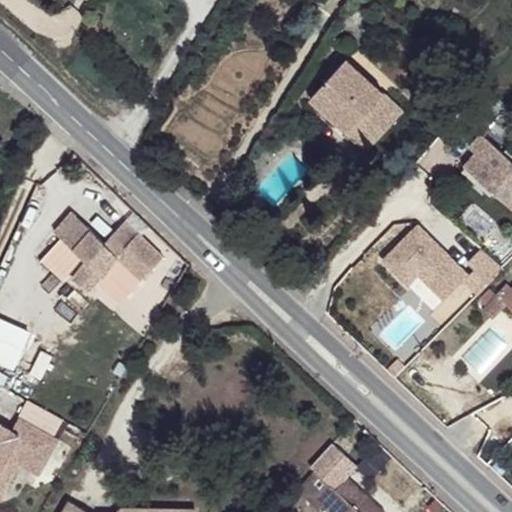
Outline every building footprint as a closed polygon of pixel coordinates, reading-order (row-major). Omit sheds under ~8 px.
[(313,99),(340,124),(345,117),(364,135),(358,140),(370,151),(405,110),(349,60),(313,99)] [(511,124),(511,109),(495,95),(478,114),(502,136),(511,124)] [(340,124),(358,140),(364,135),(345,117),(340,124)] [(477,153),(466,166),(511,206),(511,159),(482,134),(471,146),(477,153)] [(105,245),(72,213),(55,231),(88,263),(74,278),(88,292),(121,259),(143,281),(164,259),(140,236),(145,229),(137,223),(133,229),(126,223),(105,245)] [(480,293),(505,268),(483,248),(469,261),(476,268),(470,274),(419,224),(385,259),(404,279),(415,268),(446,299),(466,279),(480,293)] [(511,287),(508,284),(496,295),(506,305),(511,310),(511,287)] [(506,305),(496,295),(483,309),(493,318),(506,305)] [(0,315),(0,361),(16,367),(31,326),(0,315)] [(0,490),(11,476),(29,488),(52,457),(16,430),(7,442),(0,436),(0,490)] [(317,471),(299,491),(321,511),(385,511),(386,511),(349,478),(359,467),(360,466),(334,443),(312,466),(317,471)] [(389,463),(378,453),(368,463),(365,460),(360,466),(359,467),(373,481),(389,463)]
